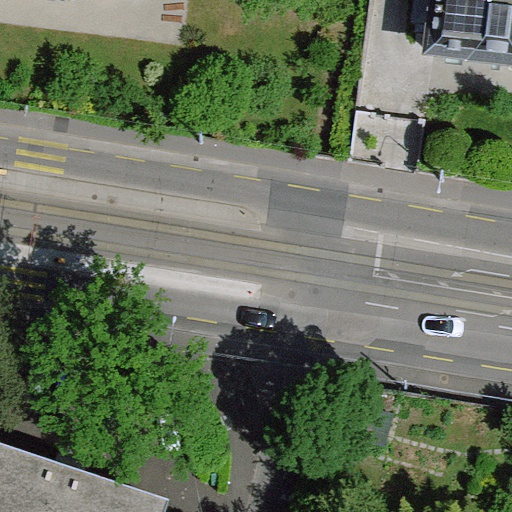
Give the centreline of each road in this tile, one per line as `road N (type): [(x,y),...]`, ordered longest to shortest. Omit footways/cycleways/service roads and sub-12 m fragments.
road 1 (secondary): [(339,207),(0,151)]
road 2 (secondary): [(0,281),(318,331)]
road 3 (secondary): [(318,331),(511,358)]
road 4 (residential): [(265,511),(318,331)]
road 5 (secondary): [(511,237),(339,207)]
road 6 (residential): [(318,331),(339,207)]
